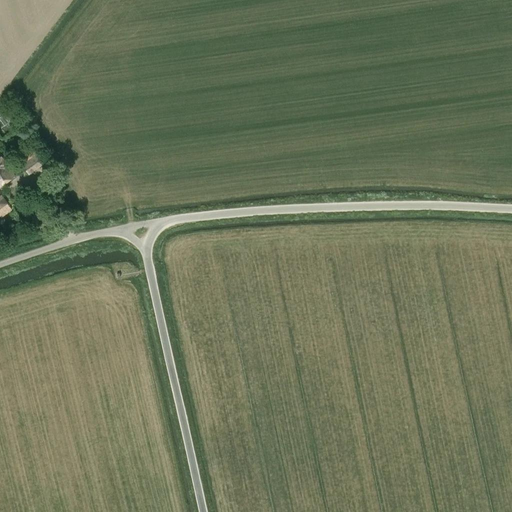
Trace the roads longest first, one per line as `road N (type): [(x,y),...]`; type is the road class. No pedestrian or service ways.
road 1 (unclassified): [(144,232),(302,219),(511,221)]
road 2 (unclassified): [(204,511),(144,232)]
road 3 (unclassified): [(0,260),(63,241),(144,232)]
